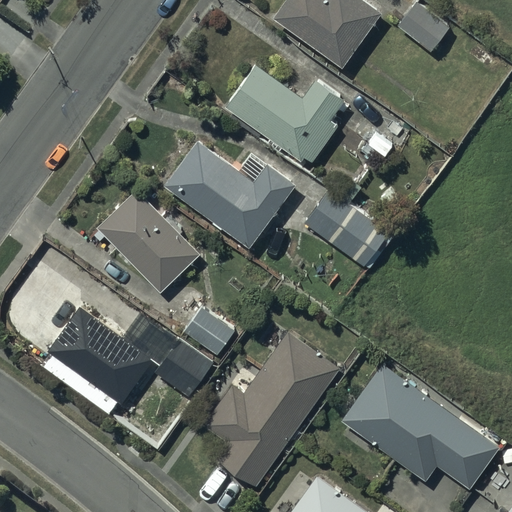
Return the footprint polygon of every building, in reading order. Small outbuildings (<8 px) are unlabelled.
[(284,0),(273,16),(342,66),(381,11),(365,0),(284,0)] [(416,1),(398,25),(432,50),(449,26),(416,1)] [(257,63),(226,106),(301,160),(305,155),(311,159),(337,123),(329,118),(343,99),(316,79),(303,97),(257,63)] [(198,138),(164,184),(249,246),(295,183),(267,162),(264,166),(251,156),(241,169),(198,138)] [(137,187),(97,225),(159,291),(200,253),(137,187)] [(330,189),(305,222),(368,269),(393,236),(330,189)] [(81,305),(48,350),(51,352),(43,363),(111,412),(118,401),(119,402),(152,356),(81,305)] [(203,307),(186,331),(218,354),(235,330),(203,307)] [(204,423),(225,438),(227,439),(215,455),(256,484),(339,368),(288,331),(255,376),(243,367),(232,383),(233,384),(204,423)] [(181,336),(155,370),(188,395),(213,361),(181,336)] [(383,362),(342,419),(426,479),(438,463),(470,486),(500,444),(410,380),(414,374),(391,357),(386,364),(383,362)] [(368,511),(318,475),(290,511),(368,511)]
